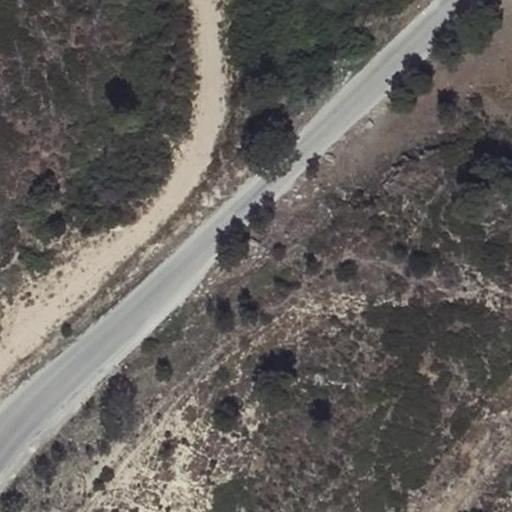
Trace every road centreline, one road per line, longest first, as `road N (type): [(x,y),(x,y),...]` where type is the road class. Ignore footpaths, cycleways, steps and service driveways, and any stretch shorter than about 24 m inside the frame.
road 1 (unclassified): [(461,0),(0,439)]
road 2 (track): [(206,0),(216,118),(191,180),(134,248),(0,370)]
